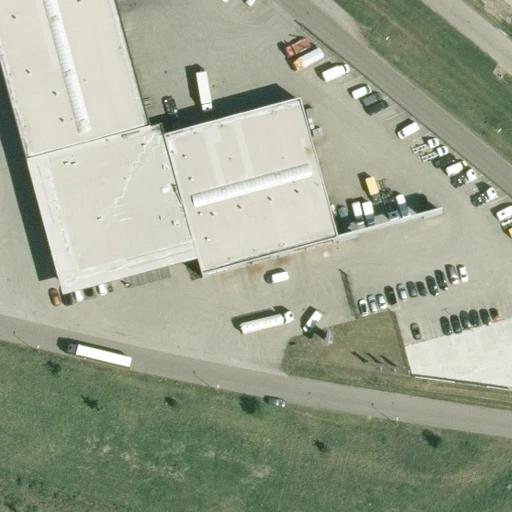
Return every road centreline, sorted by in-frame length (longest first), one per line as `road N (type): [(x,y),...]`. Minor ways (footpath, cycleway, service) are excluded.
road 1 (unclassified): [(511,424),(302,393),(0,323)]
road 2 (unclassified): [(289,0),(511,184)]
